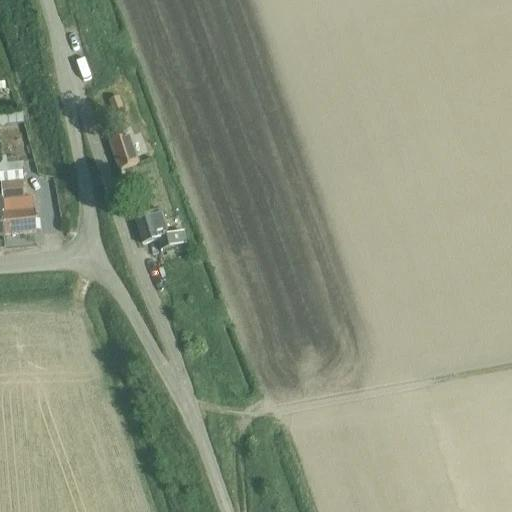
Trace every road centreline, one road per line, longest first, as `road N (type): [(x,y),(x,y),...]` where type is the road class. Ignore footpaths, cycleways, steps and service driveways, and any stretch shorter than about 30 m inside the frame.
road 1 (unclassified): [(184,391),(71,71)]
road 2 (track): [(511,372),(261,418),(236,420),(188,406)]
road 3 (unclassified): [(71,71),(92,255)]
road 4 (unclassified): [(92,255),(184,391)]
road 5 (unclassified): [(227,511),(184,391)]
